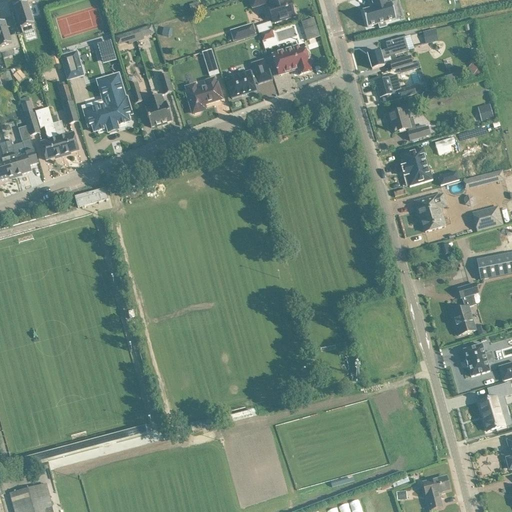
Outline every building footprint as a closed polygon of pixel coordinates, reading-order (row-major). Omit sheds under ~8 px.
[(22,0),(24,5),(14,9),(21,30),(23,34),(35,30),(34,26),(28,5),(36,2),(35,0),(22,0)] [(119,17),(118,17),(123,32),(150,23),(149,22),(148,23),(143,9),(153,6),(152,0),(131,0),(129,1),(133,13),(133,14),(119,18),(119,17)] [(267,4),(274,24),(295,17),(294,15),(295,15),(295,13),(295,11),(294,9),(293,8),(292,8),(289,0),(250,0),(253,8),(267,4)] [(370,0),(373,8),(362,11),(367,28),(378,25),(397,20),(392,3),(387,4),(385,0),(370,0)] [(313,19),(301,23),(307,41),(319,37),(313,19)] [(270,23),(256,27),(259,35),(260,35),(266,33),(272,31),(273,31),(270,23)] [(5,24),(0,25),(0,48),(1,53),(19,48),(15,36),(9,38),(5,24)] [(256,36),(253,24),(230,31),(233,43),(256,36)] [(141,29),(133,31),(137,42),(144,40),(144,38),(141,29)] [(437,36),(435,30),(423,32),(425,44),(437,41),(437,36)] [(133,31),(125,34),(128,43),(129,45),(137,42),(133,31)] [(260,35),(262,42),(274,39),(272,31),(266,33),(260,35)] [(388,50),(368,56),(372,70),(382,67),(384,67),(390,65),(397,63),(396,62),(395,56),(409,52),(405,38),(395,41),(386,43),(388,50)] [(299,76),(311,72),(309,67),(310,66),(308,61),(309,59),(310,58),(309,56),(309,54),(308,53),(307,53),(305,52),(304,46),(273,56),(279,76),(298,70),(299,76)] [(212,50),(202,53),(210,78),(219,75),(212,50)] [(62,56),(60,57),(67,82),(85,77),(77,52),(68,54),(62,56)] [(50,59),(49,59),(51,63),(56,65),(59,64),(57,56),(50,59)] [(397,63),(390,65),(392,71),(399,69),(412,65),(410,58),(396,62),(397,63)] [(252,63),(254,72),(257,82),(258,84),(272,80),(266,59),(252,63)] [(420,69),(418,63),(412,65),(399,69),(401,74),(414,71),(420,69)] [(472,77),(472,76),(476,80),(483,72),(479,69),(479,68),(473,63),(465,72),(472,77)] [(13,76),(17,80),(23,75),(19,71),(17,73),(13,76)] [(257,82),(254,72),(250,73),(250,72),(226,78),(232,98),(255,91),(253,83),(257,82)] [(128,117),(132,116),(126,95),(124,95),(118,75),(98,81),(104,105),(101,106),(97,104),(86,107),(84,111),(85,116),(89,128),(93,127),(95,133),(98,132),(99,134),(106,132),(105,130),(119,126),(120,128),(127,126),(126,124),(130,123),(128,117)] [(167,75),(159,77),(165,96),(173,93),(167,75)] [(457,84),(454,75),(445,78),(448,86),(457,84)] [(385,79),(375,82),(380,99),(386,97),(390,96),(393,95),(398,93),(398,91),(401,90),(399,85),(397,76),(385,79)] [(196,84),(184,87),(185,92),(189,104),(192,114),(195,115),(199,114),(200,111),(201,111),(200,107),(205,106),(223,100),(220,91),(218,82),(216,83),(215,78),(204,82),(205,86),(197,89),(196,84)] [(61,88),(59,89),(62,101),(63,100),(71,98),(67,86),(66,82),(60,85),(61,88)] [(143,102),(137,83),(129,87),(135,105),(143,102)] [(390,96),(386,97),(387,103),(400,100),(421,94),(419,85),(401,90),(398,91),(398,93),(393,95),(390,96)] [(425,94),(416,96),(418,102),(427,99),(425,94)] [(164,104),(162,96),(154,99),(162,127),(167,125),(167,124),(172,122),(166,103),(164,104)] [(30,101),(32,110),(39,109),(37,99),(30,101)] [(162,127),(154,99),(146,101),(148,109),(145,109),(151,128),(157,127),(157,128),(162,127)] [(39,134),(33,114),(30,102),(22,105),(25,117),(31,137),(39,134)] [(77,123),(72,103),(65,105),(63,106),(69,125),(77,123)] [(45,127),(49,141),(42,143),(41,143),(43,152),(46,161),(62,157),(52,125),(53,125),(51,118),(48,109),(36,113),(40,129),(45,127)] [(389,115),(395,133),(410,129),(407,118),(409,117),(407,110),(389,115)] [(491,112),(479,115),(481,122),(493,119),(491,112)] [(61,122),(59,123),(56,116),(51,118),(53,125),(52,125),(62,157),(79,152),(74,134),(73,134),(65,136),(61,122)] [(6,143),(16,177),(32,172),(30,167),(38,164),(35,155),(31,140),(27,127),(19,130),(23,143),(24,147),(14,150),(12,142),(6,143)] [(428,130),(409,135),(411,142),(430,137),(428,130)] [(1,160),(2,161),(0,161),(0,181),(16,177),(6,143),(0,145),(4,157),(3,157),(1,160)] [(424,150),(401,156),(404,168),(403,168),(403,170),(405,170),(407,175),(405,176),(405,178),(407,177),(411,188),(434,181),(424,150)] [(457,174),(438,179),(441,188),(459,182),(457,174)] [(106,189),(100,191),(75,197),(78,209),(109,200),(106,189)] [(443,195),(424,200),(415,203),(419,219),(421,218),(425,233),(445,227),(440,209),(447,207),(443,195)] [(467,196),(463,200),(465,206),(471,207),(475,203),(473,197),(467,196)] [(497,209),(474,215),(478,231),(501,225),(497,209)] [(511,253),(511,254),(477,260),(481,280),(511,274),(511,253)] [(465,309),(453,312),(451,313),(459,337),(468,334),(476,331),(469,308),(473,307),(470,296),(478,294),(475,285),(458,290),(461,299),(462,299),(465,309)] [(484,326),(476,329),(478,336),(487,334),(484,326)] [(494,362),(491,353),(484,354),(482,346),(463,351),(466,361),(467,368),(468,368),(471,378),(489,373),(487,364),(494,362)] [(511,364),(499,368),(503,382),(511,379),(511,364)] [(491,400),(479,404),(487,432),(504,427),(496,399),(504,397),(511,395),(509,384),(488,391),(491,400)] [(192,432),(216,426),(216,425),(214,419),(190,425),(192,431),(192,432)] [(122,441),(157,432),(155,423),(120,432),(122,441)] [(77,451),(107,446),(105,438),(75,443),(77,451)] [(58,448),(33,456),(36,465),(61,457),(58,448)] [(380,486),(376,487),(377,490),(381,489),(382,490),(393,486),(394,488),(409,483),(406,476),(391,481),(380,486)] [(449,490),(446,478),(423,484),(426,496),(427,498),(430,511),(442,508),(438,493),(449,490)] [(46,484),(10,494),(14,511),(46,511),(46,509),(53,507),(46,484)] [(406,492),(396,493),(397,501),(407,500),(406,492)] [(372,511),(368,497),(347,503),(349,511),(372,511)]
